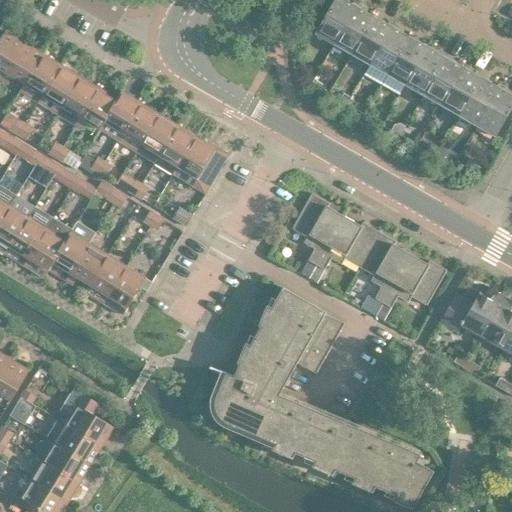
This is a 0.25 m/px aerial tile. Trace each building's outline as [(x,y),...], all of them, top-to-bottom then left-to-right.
[(333,0),(313,36),(331,46),(353,8),(339,0),(333,0)] [(371,18),(353,8),(331,46),(350,56),(371,18)] [(389,28),(371,18),(350,56),(367,67),(389,28)] [(367,67),(385,77),(407,38),(389,28),(367,67)] [(0,82),(23,45),(4,33),(0,39),(0,82)] [(425,49),(407,38),(385,77),(403,87),(425,49)] [(42,57),(23,45),(0,82),(0,83),(6,87),(11,80),(23,87),(42,57)] [(403,87),(421,97),(443,59),(425,49),(403,87)] [(32,102),(37,105),(60,68),(42,57),(23,87),(36,95),(32,102)] [(460,69),(443,59),(421,97),(438,108),(460,69)] [(79,79),(60,68),(37,105),(44,109),(48,103),(60,110),(79,79)] [(438,108),(456,118),(478,79),(460,69),(438,108)] [(56,117),(75,128),(98,91),(79,79),(60,110),(56,117)] [(496,89),(478,79),(456,118),(474,128),(496,89)] [(474,128),(492,139),(511,104),(511,98),(496,89),(474,128)] [(115,102),(98,91),(75,128),(81,132),(85,125),(98,132),(121,95),(120,94),(115,102)] [(140,106),(121,95),(98,132),(99,133),(104,125),(116,133),(112,140),(117,143),(140,106)] [(158,117),(140,106),(117,143),(123,148),(129,139),(140,147),(158,117)] [(177,128),(158,117),(140,147),(154,155),(149,163),(154,166),(177,128)] [(9,133),(17,138),(25,125),(17,120),(9,133)] [(390,132),(398,137),(403,127),(399,124),(393,126),(390,132)] [(32,130),(25,125),(17,138),(24,142),(32,130)] [(154,166),(160,170),(172,177),(176,169),(177,170),(196,140),(177,128),(154,166)] [(415,131),(409,142),(416,146),(422,135),(415,131)] [(0,139),(0,147),(15,157),(22,145),(11,138),(3,134),(0,139)] [(215,151),(196,140),(173,177),(186,184),(192,188),(205,196),(227,159),(215,151)] [(54,143),(46,156),(55,161),(63,148),(54,143)] [(428,143),(424,150),(433,156),(438,148),(428,143)] [(15,157),(26,163),(33,151),(22,145),(15,157)] [(444,150),(439,147),(434,156),(442,161),(445,155),(444,150)] [(55,161),(61,165),(74,172),(78,166),(65,158),(69,152),(63,148),(55,161)] [(60,167),(33,151),(26,163),(40,172),(52,180),(60,167)] [(89,170),(97,175),(105,163),(96,158),(89,170)] [(105,163),(97,175),(103,179),(111,167),(105,163)] [(62,186),(71,191),(78,179),(60,167),(52,180),(62,186)] [(78,179),(71,191),(89,202),(95,192),(97,190),(78,179)] [(126,193),(134,198),(142,186),(133,181),(126,193)] [(101,182),(97,190),(95,192),(106,198),(112,189),(101,182)] [(142,186),(134,198),(140,202),(148,190),(142,186)] [(0,223),(16,198),(0,188),(0,223)] [(112,189),(106,198),(105,201),(119,210),(127,198),(112,189)] [(306,262),(314,267),(342,218),(326,209),(328,205),(310,195),(290,230),(306,239),(302,245),(313,251),(306,262)] [(16,198),(0,223),(0,254),(5,257),(34,209),(16,198)] [(192,217),(187,213),(178,208),(171,220),(185,229),(192,217)] [(34,209),(5,257),(24,269),(53,221),(34,209)] [(150,229),(158,217),(149,211),(141,224),(150,229)] [(164,220),(158,217),(150,229),(156,233),(164,220)] [(343,260),(357,268),(377,233),(361,224),(359,227),(342,218),(314,267),(323,271),(329,260),(340,266),(343,260)] [(53,221),(24,269),(43,280),(48,272),(70,235),(72,232),(53,221)] [(373,300),(381,304),(409,256),(392,247),(394,243),(377,233),(357,268),(372,276),(369,282),(379,289),(373,300)] [(66,283),(89,246),(70,235),(48,272),(66,283)] [(107,257),(89,246),(66,283),(73,287),(77,280),(87,286),(89,288),(107,257)] [(381,304),(389,309),(396,298),(407,304),(410,298),(425,307),(445,272),(428,262),(426,265),(409,256),(381,304)] [(98,303),(103,306),(126,269),(107,257),(89,288),(87,286),(82,294),(98,303)] [(299,275),(307,280),(314,267),(306,262),(299,275)] [(323,271),(314,267),(307,280),(315,285),(323,271)] [(126,269),(103,306),(121,317),(138,289),(145,293),(151,284),(126,269)] [(222,393),(217,389),(213,398),(212,401),(212,404),(212,405),(212,407),(212,409),(212,411),(213,414),(214,416),(213,415),(215,418),(216,419),(218,421),(220,424),(222,425),(225,426),(273,446),(270,452),(289,460),(291,454),(313,463),(310,469),(330,477),(333,471),(353,480),(350,485),(370,494),(373,489),(393,497),(390,502),(404,508),(410,510),(431,473),(414,464),(418,456),(344,425),(286,401),(289,393),(281,389),(295,364),(314,375),(343,325),(323,316),(324,314),(281,289),(269,310),(265,307),(256,328),(258,329),(253,339),(248,347),(244,345),(235,365),(237,366),(232,378),(208,368),(207,370),(229,379),(222,393)] [(454,295),(438,324),(456,335),(461,327),(479,337),(502,297),(494,292),(486,300),(477,294),(471,305),(454,295)] [(502,297),(479,337),(501,349),(511,329),(511,314),(508,313),(511,302),(502,297)] [(373,300),(365,313),(373,317),(374,315),(381,304),(373,300)] [(383,320),(389,309),(381,304),(374,315),(383,320)] [(511,329),(501,349),(511,355),(511,329)] [(0,356),(0,378),(10,363),(0,356)] [(457,356),(452,363),(461,369),(466,361),(457,356)] [(479,368),(466,361),(461,369),(474,376),(479,368)] [(10,363),(0,378),(0,397),(11,404),(29,375),(27,373),(10,363)] [(498,379),(494,387),(503,393),(508,385),(498,379)] [(511,387),(508,385),(503,393),(511,397),(511,387)] [(26,393),(22,400),(31,405),(35,398),(26,393)] [(83,397),(65,426),(100,448),(112,429),(90,416),(97,405),(83,397)] [(26,413),(31,405),(22,400),(17,407),(18,407),(11,419),(19,424),(26,412),(26,413)] [(57,423),(46,440),(54,445),(89,467),(100,448),(65,426),(65,427),(57,423)] [(12,435),(4,430),(0,435),(0,437),(8,442),(12,435)] [(0,447),(4,450),(8,442),(0,437),(0,447)] [(89,467),(54,445),(46,440),(45,442),(43,443),(40,443),(37,445),(35,448),(35,452),(36,456),(34,459),(42,464),(77,485),(89,467)] [(42,464),(31,482),(66,504),(77,485),(42,464)] [(61,511),(66,504),(31,482),(18,502),(34,511),(61,511)]
